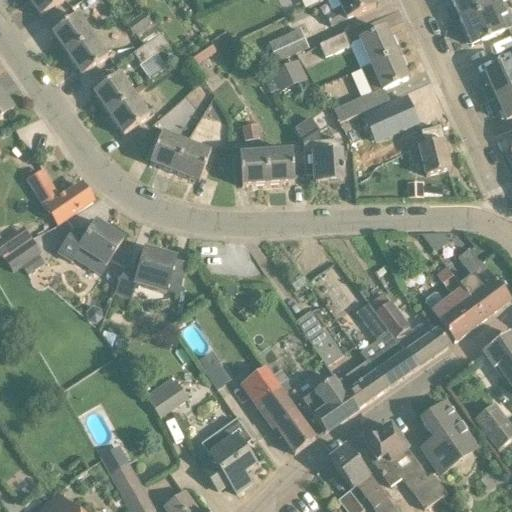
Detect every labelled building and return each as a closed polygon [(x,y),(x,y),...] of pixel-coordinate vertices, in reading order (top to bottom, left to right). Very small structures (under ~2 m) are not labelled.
[(65,0),(26,0),(41,20),(66,2),(65,0)] [(325,20),(330,30),(374,10),(369,0),(334,0),(341,13),(325,20)] [(449,0),(460,25),(503,5),(503,4),(492,9),(487,0),(449,0)] [(503,5),(460,25),(471,48),(504,34),(498,22),(509,17),(503,5)] [(145,15),(142,17),(126,29),(132,38),(152,25),(145,15)] [(51,36),(66,58),(92,40),(77,18),(51,36)] [(299,32),(285,38),(268,46),(276,66),(308,52),(299,32)] [(360,73),(396,58),(384,32),(359,43),(360,44),(350,48),(345,37),(319,48),(325,62),(351,50),(361,72),(360,73)] [(160,37),(158,39),(132,56),(140,68),(168,48),(160,37)] [(107,62),(92,40),(66,58),(81,80),(107,62)] [(190,63),(195,70),(215,56),(211,50),(190,63)] [(407,83),(396,58),(360,73),(371,96),(333,113),(339,127),(378,109),(373,98),(382,93),(382,94),(407,83)] [(511,63),(484,76),(495,101),(511,92),(511,63)] [(299,64),(293,67),(272,76),(281,95),(307,83),(299,64)] [(134,100),(119,78),(93,96),(108,118),(134,100)] [(511,92),(495,101),(505,124),(511,120),(511,92)] [(0,121),(13,113),(0,93),(0,121)] [(149,121),(134,100),(108,118),(123,139),(149,121)] [(419,155),(425,180),(450,173),(439,131),(423,135),(416,116),(412,118),(406,109),(376,128),(378,131),(353,146),(369,173),(397,157),(388,143),(403,134),(406,146),(411,145),(414,157),(419,155)] [(313,178),(314,185),(342,183),(341,174),(343,174),(343,169),(341,169),(340,155),(320,156),(319,145),(318,134),(310,121),(293,132),(302,146),(304,179),(313,178)] [(149,167),(173,177),(185,148),(160,138),(149,167)] [(198,187),(209,157),(185,148),(173,177),(198,187)] [(265,156),(267,187),(294,185),(291,154),(265,156)] [(241,189),(267,187),(265,156),(239,158),(241,189)] [(59,202),(55,197),(41,175),(26,185),(43,213),(45,212),(55,228),(91,206),(80,189),(59,202)] [(72,261),(99,278),(122,242),(94,225),(85,240),(73,232),(57,257),(70,266),(72,261)] [(43,267),(38,259),(41,257),(30,242),(2,261),(12,276),(22,270),(27,279),(43,267)] [(124,270),(114,296),(130,302),(136,289),(163,298),(175,262),(144,252),(137,275),(124,270)] [(459,288),(485,322),(510,304),(480,264),(479,265),(469,252),(457,261),(471,279),(459,288)] [(427,310),(454,346),(485,322),(459,288),(446,271),(436,278),(452,299),(443,305),(436,296),(433,296),(425,302),(424,306),(427,310)] [(448,350),(428,324),(411,336),(384,297),(370,307),(370,308),(398,345),(416,372),(430,362),(448,350)] [(367,366),(386,393),(400,384),(403,381),(416,372),(398,345),(370,308),(359,315),(378,344),(361,356),(367,366)] [(308,315),(295,324),(294,325),(326,370),(342,359),(326,335),(324,337),(308,315)] [(483,354),(495,372),(496,371),(511,394),(511,340),(509,337),(483,354)] [(203,375),(216,393),(230,383),(217,364),(203,375)] [(333,381),(355,415),(386,393),(367,366),(338,386),(334,381),(333,381)] [(275,432),(293,458),(314,443),(277,393),(263,373),(241,389),(255,409),(254,409),(272,434),(275,432)] [(325,436),(339,426),(355,415),(333,381),(302,403),(325,436)] [(160,422),(188,403),(174,383),(146,403),(160,422)] [(480,452),(470,439),(446,407),(422,425),(436,444),(423,453),(443,480),(480,452)] [(474,424),(498,454),(511,443),(511,431),(495,408),(474,424)] [(376,438),(364,447),(376,464),(373,467),(390,490),(402,482),(423,511),(425,511),(446,497),(432,477),(427,481),(395,437),(389,429),(384,433),(381,432),(377,435),(376,438)] [(254,468),(234,440),(208,459),(212,464),(201,472),(217,494),(228,487),(236,498),(250,488),(242,477),(254,468)] [(395,511),(346,450),(333,460),(332,459),(329,461),(330,462),(329,463),(352,492),(356,489),(374,511),(395,511)] [(153,511),(141,492),(127,467),(109,477),(128,511),(153,511)] [(195,511),(183,495),(162,510),(162,511),(195,511)] [(361,511),(349,495),(337,504),(343,511),(361,511)]
